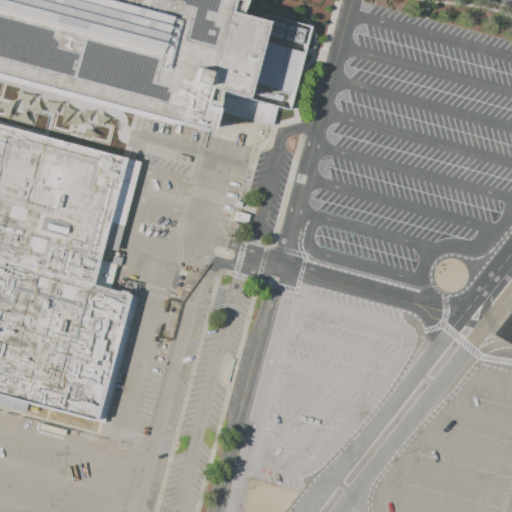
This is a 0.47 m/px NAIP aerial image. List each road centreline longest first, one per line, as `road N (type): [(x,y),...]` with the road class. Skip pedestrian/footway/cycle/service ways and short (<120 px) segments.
road 1 (residential): [(216,511),(353,0)]
road 2 (residential): [(511,252),(307,511)]
road 3 (residential): [(339,511),(511,292)]
road 4 (residential): [(489,322),(282,268)]
